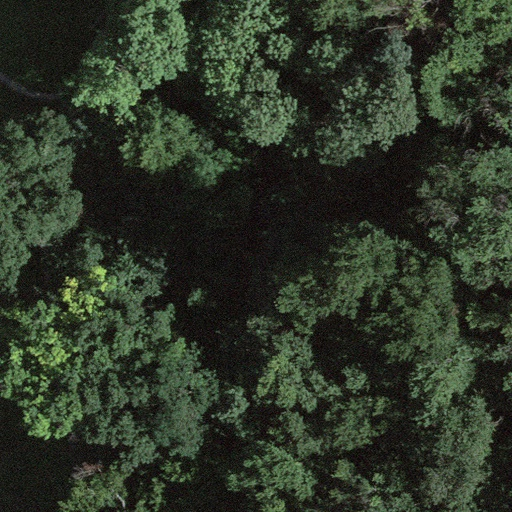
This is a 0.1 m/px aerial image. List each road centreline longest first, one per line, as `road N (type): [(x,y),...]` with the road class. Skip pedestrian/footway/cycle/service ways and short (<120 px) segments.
road 1 (track): [(259,511),(252,441),(261,328),(310,93),(285,15),(270,0)]
road 2 (track): [(88,511),(52,246),(88,98)]
